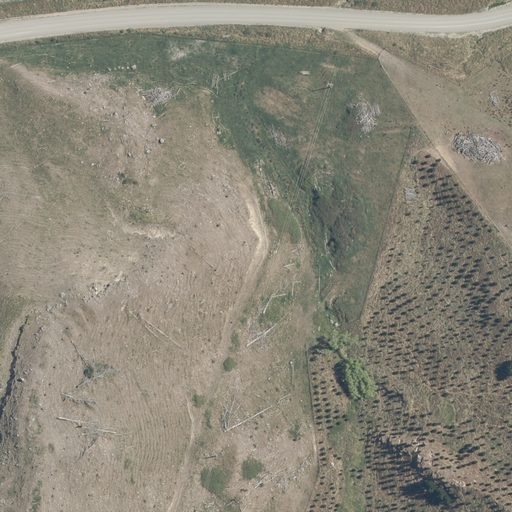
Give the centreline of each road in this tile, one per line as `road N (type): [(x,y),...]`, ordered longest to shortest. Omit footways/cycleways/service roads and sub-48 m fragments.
road 1 (unclassified): [(228,0),(470,13),(511,4)]
road 2 (unclassified): [(0,19),(180,0)]
